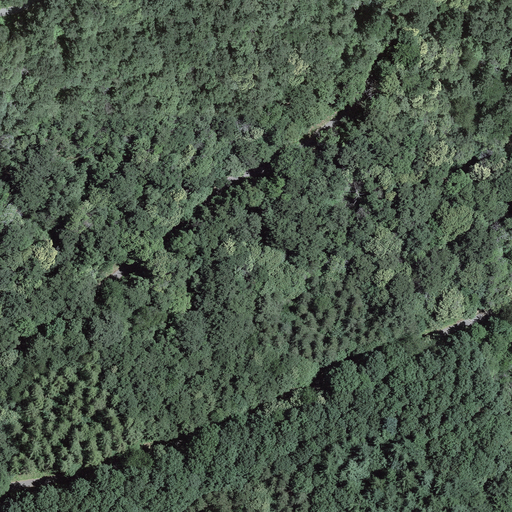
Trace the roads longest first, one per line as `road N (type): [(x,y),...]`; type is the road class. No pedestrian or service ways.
road 1 (unclassified): [(0,357),(158,244),(229,179),(272,167),(346,114),(397,34),(433,0)]
road 2 (unclassified): [(511,305),(132,461),(0,486)]
